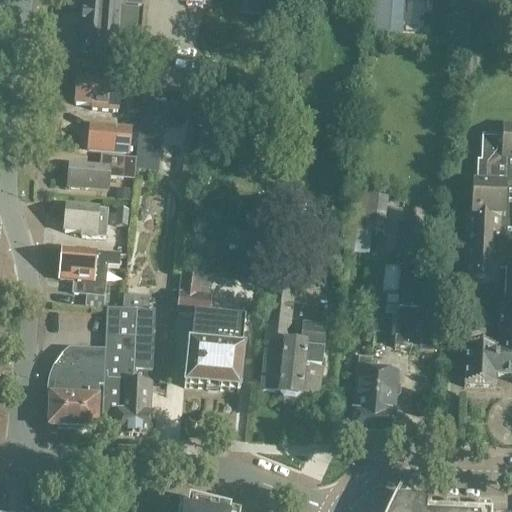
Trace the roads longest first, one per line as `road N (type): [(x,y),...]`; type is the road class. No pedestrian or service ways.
road 1 (residential): [(15,464),(29,309),(3,167),(20,0)]
road 2 (residential): [(317,511),(242,476),(60,465)]
road 3 (secondary): [(340,511),(358,492),(380,484),(511,483)]
